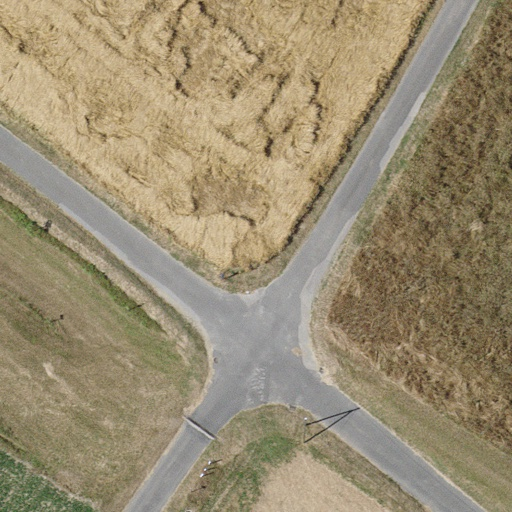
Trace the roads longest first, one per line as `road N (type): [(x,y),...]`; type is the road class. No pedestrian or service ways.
road 1 (track): [(146,511),(320,249),(463,0)]
road 2 (unclassified): [(460,511),(0,143)]
